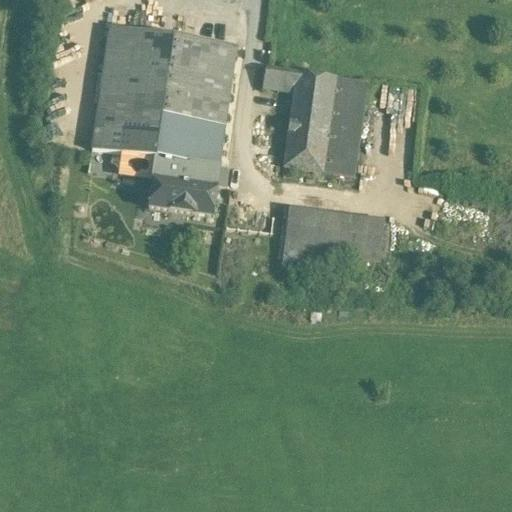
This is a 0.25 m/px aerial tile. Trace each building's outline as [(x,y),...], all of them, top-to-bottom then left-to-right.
[(234,51),(110,33),(109,32),(91,154),(154,163),(218,172),(222,138),(236,51),(235,50),(234,51)] [(296,75),(265,71),(261,92),(293,97),(296,75)] [(335,81),(296,75),(293,97),(282,172),(322,177),(335,81)] [(369,86),(335,81),(322,177),(355,181),(369,86)] [(218,172),(154,163),(147,212),(213,221),(218,189),(216,189),(218,172)] [(386,227),(288,215),(283,253),(318,257),(381,265),(386,227)] [(318,257),(283,253),(281,272),(315,276),(318,257)]
